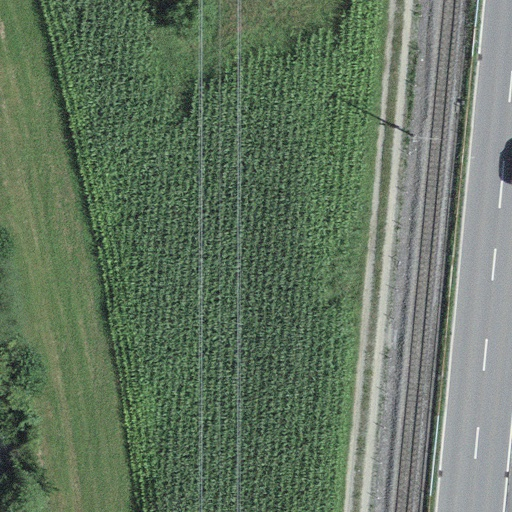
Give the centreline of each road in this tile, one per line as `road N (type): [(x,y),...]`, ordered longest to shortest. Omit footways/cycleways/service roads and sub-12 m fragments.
road 1 (track): [(402,0),(354,511)]
road 2 (secondary): [(511,119),(475,511)]
